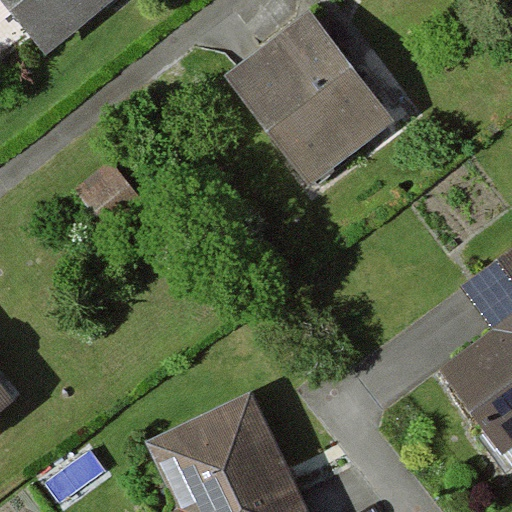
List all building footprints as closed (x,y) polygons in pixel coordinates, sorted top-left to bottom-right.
[(114,0),(7,0),(56,53),(114,0)] [(326,12),(241,75),(326,190),(411,128),(326,12)] [(148,208),(107,160),(74,189),(115,236),(148,208)] [(503,343),(454,378),(511,459),(511,266),(470,296),(503,343)] [(0,427),(26,408),(0,374),(0,427)] [(316,511),(265,397),(154,447),(183,511),(316,511)]
